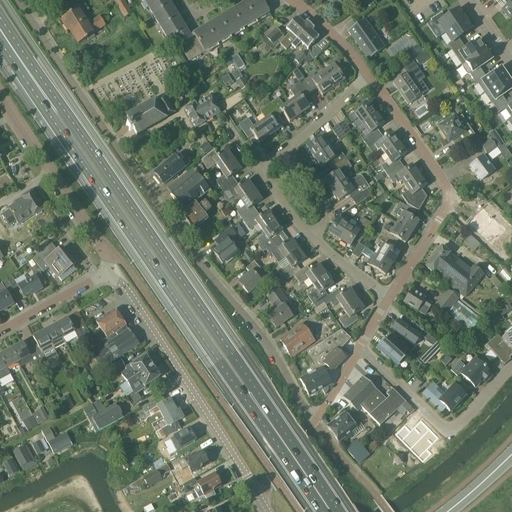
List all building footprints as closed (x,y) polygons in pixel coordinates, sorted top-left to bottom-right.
[(70,32),(86,22),(81,14),(85,12),(77,0),(66,7),(71,14),(62,20),(70,32)] [(124,18),(132,14),(123,0),(115,0),(114,1),(124,18)] [(142,0),(145,3),(149,9),(152,16),(156,22),(160,29),(164,35),(168,42),(174,38),(189,62),(192,60),(204,53),(211,49),(217,45),(224,41),(230,37),(237,33),(243,29),(249,25),(256,21),(262,17),(269,13),(260,0),(249,0),(245,3),(238,7),(232,11),(225,15),(219,18),(212,22),(206,26),(199,30),(193,34),(192,35),(190,36),(187,31),(183,24),(179,18),(175,11),(171,5),(168,0),(142,0)] [(328,0),(336,10),(348,1),(347,0),(328,0)] [(356,10),(363,5),(359,0),(357,0),(352,4),(356,10)] [(511,18),(511,0),(502,0),(507,5),(502,10),(510,20),(511,18)] [(463,16),(459,11),(458,10),(445,19),(441,14),(431,21),(442,36),(465,20),(462,16),(463,16)] [(93,33),(105,26),(99,17),(88,24),(86,22),(70,32),(78,45),(94,34),(93,33)] [(282,37),(278,41),(280,43),(279,44),(286,50),(291,45),(310,25),(306,22),(304,24),(297,17),(286,29),(290,33),(284,39),(282,37)] [(452,51),(462,44),(458,39),(472,30),(471,29),(471,28),(469,26),(467,23),(465,20),(442,36),(445,34),(451,43),(448,45),(452,51)] [(368,60),(384,49),(364,21),(348,32),(368,60)] [(277,24),(263,35),(267,39),(277,30),(282,26),(277,24)] [(310,25),(291,45),(295,49),(297,47),(301,43),(307,50),(319,38),(312,31),(314,29),(310,25)] [(277,30),(267,39),(273,45),(278,41),(282,37),(283,36),(277,30)] [(462,44),(452,51),(462,66),(485,50),(478,40),(465,49),(462,44)] [(423,46),(413,53),(416,57),(424,52),(426,50),(423,46)] [(318,47),(310,55),(313,60),(322,51),(318,47)] [(483,73),(479,68),(492,60),(485,50),(462,66),(468,75),(469,75),(473,80),(483,73)] [(301,52),(294,60),(299,65),(306,58),(301,52)] [(416,57),(414,59),(418,64),(428,57),(424,52),(416,57)] [(238,70),(243,66),(237,55),(231,59),(238,70)] [(329,68),(322,73),(333,89),(344,81),(338,71),(342,68),(336,59),(327,65),(329,68)] [(407,74),(393,83),(408,105),(422,96),(428,91),(421,81),(425,79),(421,73),(412,60),(402,67),(407,74)] [(477,85),(478,84),(484,94),(510,77),(505,70),(503,71),(501,68),(486,78),(483,73),(473,80),(477,85)] [(297,69),(292,73),(296,79),(299,82),(304,79),(297,69)] [(333,89),(322,73),(316,77),(313,74),(305,81),(311,90),(315,87),(322,96),(333,89)] [(186,76),(177,81),(183,93),(189,90),(187,87),(191,86),(186,76)] [(505,101),(502,96),(511,89),(511,79),(510,77),(484,94),(491,104),(492,103),(495,108),(505,101)] [(242,78),(236,82),(241,90),(248,86),(242,78)] [(295,98),(289,102),(299,116),(309,109),(303,100),(309,97),(299,83),(289,90),(295,98)] [(371,94),(365,98),(369,103),(375,99),(371,94)] [(194,103),(192,105),(184,109),(195,128),(205,123),(205,122),(220,113),(210,96),(195,104),(194,103)] [(130,122),(125,125),(129,132),(134,130),(137,135),(166,119),(165,118),(174,113),(168,103),(165,97),(156,102),(155,101),(127,116),(130,122)] [(278,98),(269,105),(278,118),(283,115),(289,123),(299,116),(289,102),(284,106),(278,98)] [(511,103),(509,106),(505,101),(495,108),(499,114),(505,109),(511,118),(508,121),(511,118),(511,103)] [(369,104),(346,120),(350,125),(358,119),(362,125),(377,115),(375,113),(376,112),(372,107),(371,107),(369,104)] [(265,119),(259,123),(269,138),(280,130),(273,121),(278,118),(269,105),(259,111),(265,119)] [(363,134),(359,136),(366,146),(378,137),(374,131),(383,125),(377,115),(362,125),(365,130),(362,132),(363,134)] [(457,147),(475,136),(463,118),(456,122),(454,118),(446,123),(447,125),(440,130),(446,139),(449,138),(451,142),(453,140),(457,147)] [(248,119),(239,126),(248,139),(253,136),(259,145),(269,138),(259,123),(254,127),(248,119)] [(338,126),(345,136),(351,132),(344,122),(338,126)] [(345,136),(338,126),(332,130),(339,140),(345,136)] [(378,137),(366,146),(371,153),(377,150),(378,151),(381,149),(386,156),(400,146),(398,143),(399,142),(395,137),(394,137),(392,134),(381,141),(378,137)] [(324,135),(306,148),(314,159),(331,146),(327,140),(324,135)] [(499,138),(494,142),(499,149),(504,145),(499,138)] [(490,140),(481,147),(487,156),(492,161),(501,154),(497,148),(491,140),(490,140)] [(206,143),(199,149),(205,155),(212,149),(206,143)] [(331,146),(314,159),(315,160),(314,161),(318,167),(319,166),(321,168),(330,162),(334,167),(346,159),(340,150),(336,153),(335,151),(331,146)] [(386,163),(381,167),(387,176),(399,167),(395,162),(406,154),(400,146),(386,156),(388,160),(385,162),(386,163)] [(214,150),(201,161),(208,170),(216,165),(220,171),(234,161),(227,151),(218,157),(214,151),(214,150)] [(179,154),(154,174),(156,176),(155,176),(155,178),(159,183),(161,183),(162,183),(163,185),(188,165),(179,154)] [(483,157),(469,167),(480,182),(494,172),(483,157)] [(337,172),(324,181),(332,191),(346,181),(342,176),(345,174),(344,172),(351,167),(346,159),(334,167),(337,172)] [(224,176),(215,182),(222,191),(233,184),(229,179),(241,171),(234,161),(220,171),(224,176)] [(399,167),(387,176),(393,184),(396,182),(397,183),(399,185),(402,183),(405,186),(419,176),(418,174),(419,174),(415,168),(414,169),(412,166),(402,172),(399,167)] [(192,170),(167,189),(171,194),(170,195),(183,212),(180,215),(192,230),(206,218),(203,215),(210,209),(205,202),(198,207),(194,203),(210,191),(197,174),(196,175),(192,170)] [(346,181),(332,191),(333,193),(332,194),(336,200),(337,199),(339,201),(348,195),(351,200),(367,189),(374,184),(372,182),(368,186),(361,177),(358,176),(348,184),(347,183),(346,181)] [(405,194),(401,196),(407,205),(406,207),(407,208),(414,212),(416,210),(419,211),(427,197),(421,190),(426,186),(419,176),(405,186),(408,191),(405,194)] [(233,184),(222,191),(228,201),(237,195),(241,201),(255,191),(248,181),(236,189),(233,184)] [(367,189),(351,200),(356,206),(371,196),(367,189)] [(245,206),(236,212),(243,222),(254,214),(250,209),(262,201),(255,191),(241,201),(245,206)] [(10,211),(6,206),(0,209),(0,211),(2,215),(2,216),(8,226),(10,225),(12,229),(19,225),(33,216),(33,217),(43,211),(31,192),(14,203),(15,205),(9,209),(10,211)] [(399,204),(393,214),(400,218),(396,225),(411,234),(412,232),(413,233),(417,227),(416,226),(418,222),(411,218),(415,213),(414,212),(407,208),(406,207),(399,204)] [(468,223),(486,241),(490,236),(489,235),(493,230),(491,228),(497,221),(483,208),(468,223)] [(254,214),(243,222),(249,231),(258,225),(262,231),(276,221),(269,211),(257,219),(254,214)] [(340,215),(328,234),(339,240),(348,226),(343,222),(345,219),(340,215)] [(348,226),(339,240),(342,242),(341,243),(346,247),(347,245),(350,247),(356,237),(361,241),(371,224),(362,219),(357,227),(356,226),(356,223),(351,220),(348,226)] [(262,236),(257,240),(259,247),(258,247),(262,253),(264,252),(266,250),(266,251),(277,244),(280,242),(278,239),(273,242),(271,240),(283,231),(276,221),(262,231),(261,231),(262,236)] [(490,236),(486,241),(492,246),(507,230),(501,224),(500,225),(497,221),(491,228),(493,230),(489,235),(490,236)] [(237,225),(233,228),(239,238),(244,235),(237,225)] [(385,226),(380,235),(392,243),(395,238),(405,244),(411,234),(396,225),(393,229),(390,227),(389,229),(385,226)] [(228,241),(235,235),(231,230),(218,240),(222,245),(213,252),(222,264),(237,252),(228,241)] [(197,234),(192,238),(198,245),(203,242),(197,234)] [(380,235),(374,244),(378,246),(377,248),(380,250),(377,256),(392,265),(393,263),(394,264),(397,258),(396,258),(398,254),(389,248),(392,243),(380,235)] [(277,244),(266,251),(270,256),(272,254),(278,264),(285,260),(299,250),(292,240),(280,248),(277,244)] [(475,241),(469,250),(474,253),(480,245),(475,241)] [(51,244),(32,259),(43,273),(49,268),(52,271),(49,273),(54,279),(56,277),(57,278),(58,278),(61,282),(75,271),(72,267),(75,265),(62,249),(57,252),(51,244)] [(359,244),(352,255),(358,259),(362,254),(370,259),(367,264),(385,276),(392,265),(377,256),(365,248),(359,244)] [(426,267),(441,279),(457,260),(442,247),(426,267)] [(289,265),(280,271),(287,281),(294,276),(297,273),(294,268),(306,260),(299,250),(285,260),(285,261),(289,265)] [(248,251),(245,254),(249,261),(253,258),(248,251)] [(0,280),(15,271),(8,260),(0,264),(0,280)] [(457,260),(441,279),(465,298),(483,275),(473,267),(471,271),(457,260)] [(256,277),(262,272),(254,262),(245,269),(249,274),(238,283),(248,295),(261,283),(256,277)] [(297,273),(294,276),(300,285),(308,280),(312,285),(326,276),(319,265),(308,274),(304,268),(297,273)] [(12,276),(7,280),(12,290),(18,287),(24,297),(31,293),(32,295),(42,289),(41,287),(46,284),(40,274),(35,277),(18,286),(12,276)] [(316,291),(308,297),(316,309),(324,303),(322,301),(325,299),(322,294),(333,286),(326,276),(312,285),(316,291)] [(0,283),(0,286),(3,292),(0,293),(0,312),(14,305),(7,293),(12,290),(7,280),(0,283)] [(279,289),(267,297),(277,311),(268,317),(276,329),(292,318),(285,306),(289,304),(279,289)] [(325,299),(322,301),(324,303),(326,306),(331,303),(333,307),(339,303),(343,309),(357,300),(350,289),(338,297),(335,292),(325,299)] [(411,290),(403,303),(417,312),(425,317),(429,310),(432,304),(425,300),(425,299),(411,290)] [(446,315),(458,299),(447,290),(434,305),(446,315)] [(347,315),(338,320),(345,330),(359,320),(355,315),(364,309),(357,300),(343,309),(347,315)] [(506,301),(486,319),(489,324),(511,309),(507,301),(506,301)] [(481,320),(458,302),(447,315),(469,334),(481,320)] [(316,309),(314,310),(318,315),(327,308),(326,306),(324,303),(316,309)] [(488,308),(482,313),(486,318),(492,313),(488,308)] [(94,358),(87,363),(94,374),(102,370),(139,345),(129,330),(128,331),(125,326),(114,310),(96,322),(106,338),(95,346),(98,350),(92,355),(94,358)] [(67,319),(56,325),(63,338),(66,344),(71,341),(70,339),(76,336),(78,340),(89,334),(82,320),(71,326),(67,319)] [(391,329),(391,330),(414,347),(414,346),(414,345),(420,337),(421,336),(420,336),(421,334),(423,331),(423,332),(423,331),(412,322),(411,322),(412,322),(408,327),(398,321),(392,330),(391,329)] [(66,344),(63,338),(56,325),(45,331),(55,349),(66,344)] [(291,359),(315,342),(301,325),(280,340),(291,359)] [(504,337),(501,339),(511,351),(511,329),(510,332),(504,337)] [(313,372),(300,380),(309,397),(331,385),(324,372),(329,369),(332,373),(343,361),(345,359),(339,353),(345,346),(349,341),(351,339),(346,335),(341,330),(322,342),(320,344),(307,353),(315,366),(311,368),(313,372)] [(37,345),(32,348),(39,362),(40,361),(42,365),(47,362),(45,359),(42,354),(54,348),(54,350),(55,349),(45,331),(33,337),(37,345)] [(491,351),(485,356),(491,363),(497,357),(498,358),(504,365),(510,360),(509,358),(511,355),(511,351),(501,339),(498,335),(492,340),(486,345),(491,351)] [(385,338),(376,348),(395,365),(396,365),(395,364),(403,356),(404,356),(403,355),(407,350),(402,345),(398,350),(385,338)] [(22,343),(11,349),(19,362),(21,367),(32,361),(34,365),(39,362),(32,348),(26,351),(22,343)] [(0,357),(6,369),(19,362),(11,349),(0,354),(0,357)] [(121,375),(126,383),(147,370),(149,372),(154,369),(146,356),(130,367),(131,368),(121,375)] [(424,356),(420,360),(425,365),(429,361),(424,356)] [(447,356),(441,362),(446,367),(452,360),(447,356)] [(0,395),(4,393),(0,386),(0,385),(1,385),(0,382),(0,380),(10,375),(6,369),(0,357),(0,395)] [(455,366),(450,371),(455,376),(459,379),(462,376),(475,389),(482,381),(484,382),(489,376),(488,375),(489,373),(485,369),(486,369),(485,368),(484,367),(483,368),(482,367),(479,364),(475,359),(466,368),(459,362),(455,366)] [(121,360),(112,366),(115,371),(124,365),(121,360)] [(87,366),(80,370),(85,379),(92,375),(87,366)] [(126,383),(120,387),(122,391),(127,398),(133,393),(139,389),(141,391),(145,388),(160,378),(154,369),(149,372),(147,370),(126,383)] [(79,375),(70,379),(73,385),(81,380),(79,375)] [(363,377),(342,398),(357,412),(362,407),(380,426),(400,407),(406,413),(411,418),(413,420),(418,415),(411,408),(406,403),(392,389),(386,394),(389,397),(386,400),(378,391),(363,377)] [(433,383),(421,395),(441,414),(446,409),(450,412),(465,396),(454,386),(446,395),(433,383)] [(134,396),(133,399),(137,405),(144,400),(141,395),(140,396),(139,393),(134,396)] [(146,414),(152,410),(156,408),(167,427),(161,430),(165,437),(181,428),(177,422),(183,419),(179,411),(177,412),(170,400),(165,403),(161,397),(143,408),(146,414)] [(69,398),(61,402),(66,411),(73,407),(69,398)] [(96,414),(97,416),(92,419),(98,429),(103,427),(105,429),(124,419),(115,404),(96,414)] [(43,408),(37,411),(37,412),(32,415),(38,425),(49,419),(43,408)] [(349,410),(326,427),(339,443),(345,438),(347,441),(353,436),(351,434),(362,426),(349,410)] [(33,420),(25,425),(28,431),(37,427),(33,420)] [(403,425),(394,435),(409,449),(428,428),(419,420),(409,431),(403,425)] [(428,428),(409,449),(422,461),(431,452),(426,448),(437,437),(428,428)] [(49,429),(41,432),(47,444),(48,443),(53,453),(71,443),(66,434),(55,440),(49,429)] [(189,429),(173,437),(180,450),(192,443),(196,441),(195,440),(196,439),(193,435),(192,435),(192,434),(189,429)] [(159,442),(160,444),(164,452),(173,447),(169,439),(168,437),(159,442)] [(43,439),(32,445),(37,455),(48,449),(43,439)] [(357,441),(348,449),(360,464),(369,456),(357,441)] [(22,467),(30,462),(23,448),(14,452),(22,467)] [(184,461),(178,464),(186,477),(187,476),(188,478),(185,479),(186,480),(181,483),(183,485),(194,479),(192,474),(208,464),(208,463),(209,461),(207,457),(204,457),(202,452),(192,458),(191,459),(190,457),(184,460),(184,461)] [(12,463),(4,467),(9,477),(18,472),(12,463)] [(161,481),(159,478),(160,478),(169,473),(170,472),(167,465),(156,471),(145,477),(146,477),(126,488),(128,492),(137,487),(138,490),(149,484),(150,484),(151,486),(161,481)] [(183,485),(182,485),(186,491),(193,487),(196,493),(196,494),(199,499),(204,496),(205,496),(207,500),(216,496),(213,491),(221,487),(220,486),(222,483),(220,480),(217,480),(214,475),(197,484),(194,479),(183,485)] [(178,479),(166,486),(169,491),(181,484),(178,479)]
